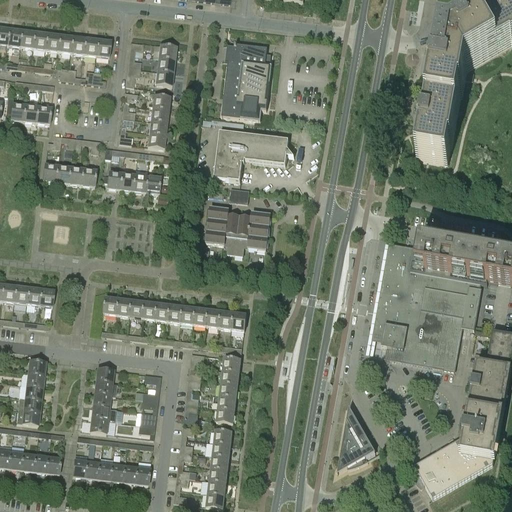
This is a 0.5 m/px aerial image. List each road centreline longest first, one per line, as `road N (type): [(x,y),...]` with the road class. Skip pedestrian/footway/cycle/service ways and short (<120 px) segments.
road 1 (tertiary): [(300,496),(383,42)]
road 2 (tertiary): [(358,38),(278,491)]
road 3 (residential): [(157,511),(171,372),(0,347)]
road 4 (residential): [(113,101),(67,96),(63,126),(110,134)]
road 5 (residential): [(244,23),(124,9)]
